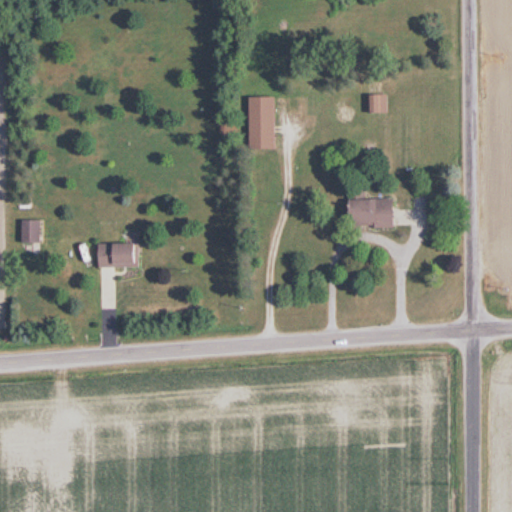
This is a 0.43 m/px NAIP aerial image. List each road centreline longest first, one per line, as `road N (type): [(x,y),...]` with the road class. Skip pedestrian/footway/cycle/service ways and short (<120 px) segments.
road 1 (tertiary): [(0,362),(511,328)]
road 2 (residential): [(471,511),(470,0)]
